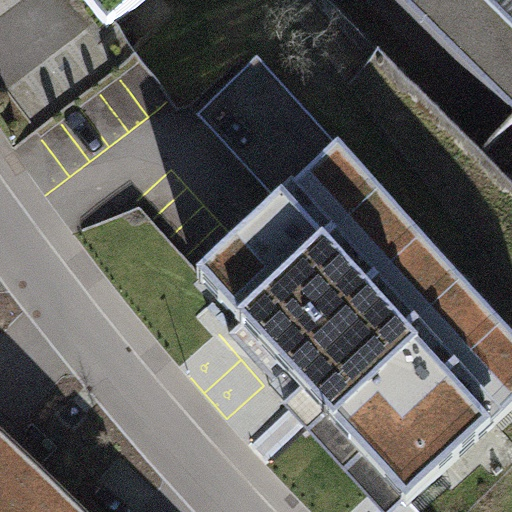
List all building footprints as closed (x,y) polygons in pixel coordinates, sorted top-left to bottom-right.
[(92,0),(115,29),(152,0),(92,0)] [(511,0),(412,0),(511,96),(511,0)] [(289,198),(200,279),(240,321),(244,326),(233,336),(273,379),(283,369),(407,503),(511,407),(511,341),(257,64),(208,109),(289,198)] [(511,103),(471,69),(441,103),(511,163),(511,103)] [(98,511),(0,417),(0,511),(98,511)]
